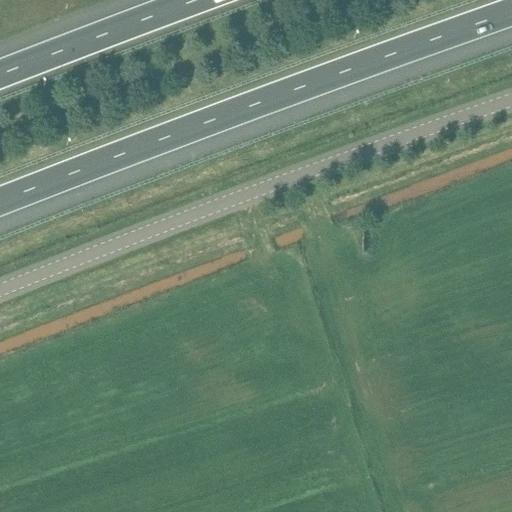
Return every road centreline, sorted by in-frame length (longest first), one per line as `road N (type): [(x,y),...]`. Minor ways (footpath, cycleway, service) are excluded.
road 1 (unclassified): [(0,290),(511,100)]
road 2 (motorway): [(0,201),(511,13)]
road 3 (motorway): [(200,0),(0,73)]
